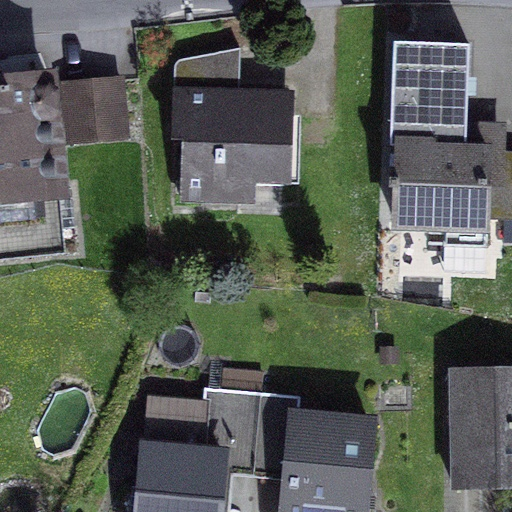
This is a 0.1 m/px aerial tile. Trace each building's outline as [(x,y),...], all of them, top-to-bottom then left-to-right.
[(465,154),(469,47),(394,44),(390,148),(398,148),(396,180),(389,180),(389,189),(396,189),(395,224),(446,226),(446,246),(485,248),(486,220),(511,221),(511,155),(503,155),(504,146),(487,146),(487,155),(465,154)] [(238,183),(286,185),(289,97),(239,96),(234,51),(183,61),(175,70),(172,141),(183,141),(181,201),(238,202),(238,183)] [(70,143),(127,137),(121,81),(64,86),(70,143)] [(56,110),(54,93),(47,82),(4,86),(0,86),(0,259),(64,254),(51,118),(56,110)] [(511,370),(450,372),(453,488),(511,486),(511,370)] [(216,511),(221,459),(255,462),(261,398),(263,375),(226,372),(224,394),(208,393),(206,405),(150,400),(140,511),(216,511)] [(296,416),(297,401),(261,398),(255,462),(289,465),(288,481),(285,511),(361,511),(370,422),(296,416)] [(216,511),(229,511),(233,476),(288,481),(289,465),(255,462),(221,459),(216,511)]
